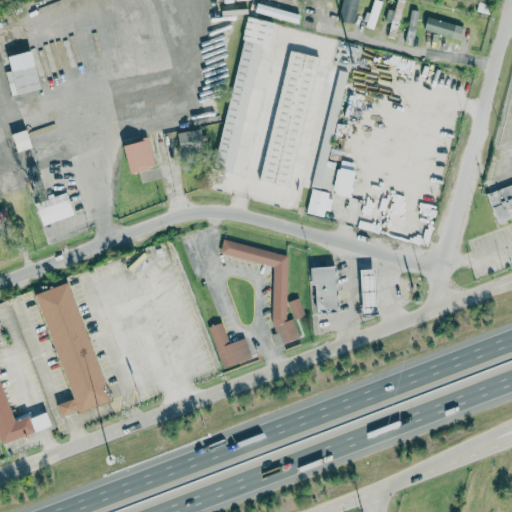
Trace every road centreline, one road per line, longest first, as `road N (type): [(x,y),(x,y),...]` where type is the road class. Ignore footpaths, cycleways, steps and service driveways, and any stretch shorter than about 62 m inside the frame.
road 1 (primary): [(511,283),(0,478)]
road 2 (motorway): [(511,342),(63,511)]
road 3 (residential): [(0,281),(212,208),(443,260)]
road 4 (motorway): [(176,511),(511,385)]
road 5 (residential): [(443,260),(511,8)]
road 6 (primary): [(328,511),(511,444)]
